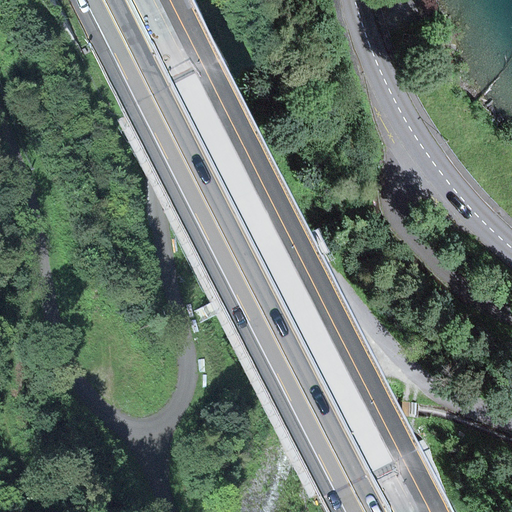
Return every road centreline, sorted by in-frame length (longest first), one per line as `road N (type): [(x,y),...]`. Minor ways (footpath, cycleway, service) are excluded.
road 1 (unclassified): [(511,419),(459,399),(393,355),(273,194),(219,158),(179,172),(169,218),(188,382),(170,424),(136,431),(106,400),(58,309),(0,117)]
road 2 (motorway): [(104,0),(363,511)]
road 3 (motorway): [(416,511),(159,0)]
road 4 (track): [(32,511),(5,411),(6,358),(46,270)]
road 5 (unclassified): [(411,133),(397,175),(410,227),(475,294),(511,316)]
road 6 (tertiary): [(411,133),(511,245)]
road 7 (tertiary): [(355,0),(376,66),(411,133)]
